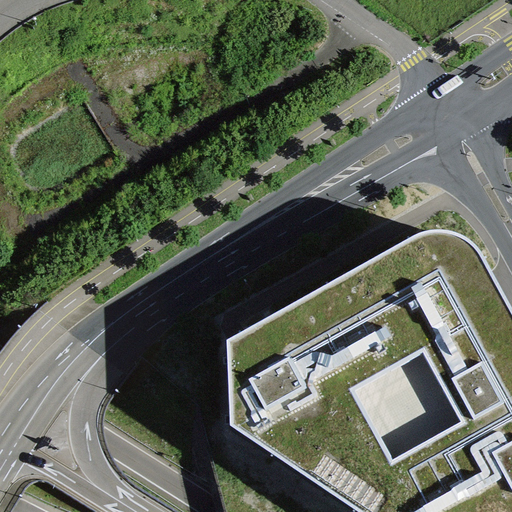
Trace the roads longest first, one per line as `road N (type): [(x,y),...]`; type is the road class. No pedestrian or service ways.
road 1 (secondary): [(442,112),(96,347)]
road 2 (motorway): [(224,511),(0,366)]
road 3 (motorway): [(114,497),(85,435),(96,347)]
road 4 (tertiary): [(338,0),(410,51),(442,112)]
road 5 (tertiary): [(511,233),(442,112)]
road 6 (secondary): [(96,347),(36,399),(10,438)]
